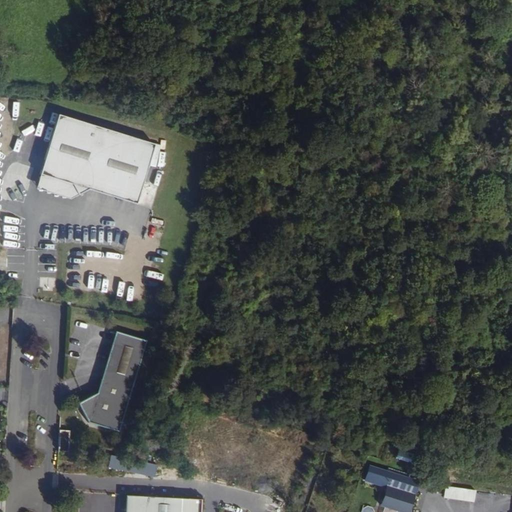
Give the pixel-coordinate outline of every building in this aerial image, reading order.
[(134,204),(153,144),(57,114),(38,174),(70,184),(76,195),(86,189),(134,204)] [(76,195),(70,184),(38,174),(33,188),(65,198),(76,195)] [(117,432),(146,341),(117,332),(98,394),(77,403),(89,423),(117,432)] [(68,453),(70,431),(59,431),(58,452),(68,453)] [(394,511),(405,511),(410,496),(382,486),(375,505),(394,511)] [(444,488),(443,500),(474,502),(474,490),(444,488)] [(198,511),(199,500),(123,496),(122,511),(198,511)]
